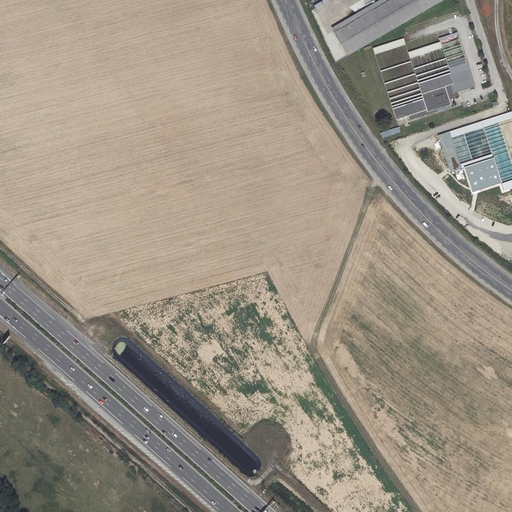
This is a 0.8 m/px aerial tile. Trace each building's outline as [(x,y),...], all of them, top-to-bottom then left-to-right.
[(379,0),(331,28),(347,56),(442,0),(379,0)] [(457,32),(440,38),(441,41),(458,35),(457,32)] [(404,38),(373,49),(375,54),(406,44),(404,38)] [(441,42),(409,53),(411,58),(443,48),(441,42)] [(467,60),(449,66),(452,73),(419,84),(424,99),(393,109),(397,119),(408,115),(410,121),(452,107),(450,101),(456,99),(455,93),(475,87),(467,60)] [(450,172),(464,167),(493,158),(501,183),(504,191),(511,188),(511,111),(511,112),(438,135),(450,172)] [(399,128),(380,132),(382,137),(400,133),(399,128)] [(493,158),(464,167),(472,193),(501,183),(493,158)]
